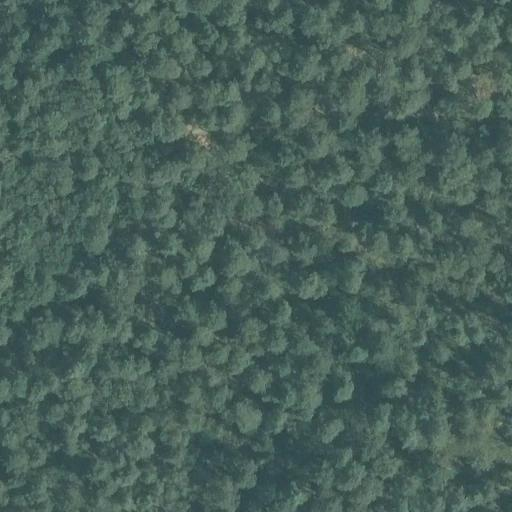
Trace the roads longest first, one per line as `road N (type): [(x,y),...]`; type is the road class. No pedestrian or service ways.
road 1 (track): [(511,102),(0,144)]
road 2 (track): [(119,0),(127,131)]
